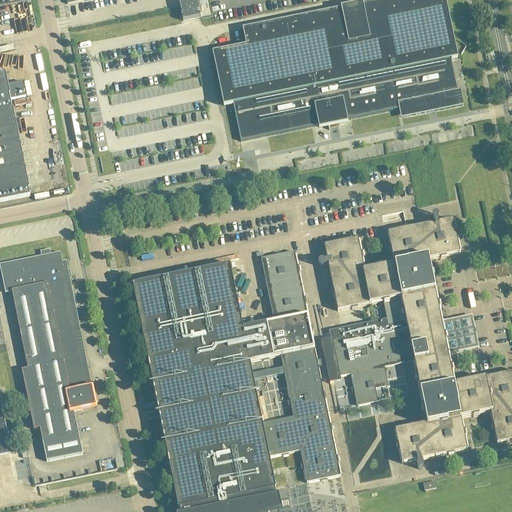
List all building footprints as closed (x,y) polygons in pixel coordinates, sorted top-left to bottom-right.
[(211,16),(207,0),(196,0),(179,4),(183,22),(211,16)] [(341,8),(341,9),(242,29),(246,46),(212,53),(212,54),(213,53),(224,106),(233,104),(241,142),(319,126),(320,128),(328,126),(329,131),(339,128),(338,124),(347,122),(346,120),(412,107),(414,116),(462,106),(459,91),(460,91),(460,90),(457,91),(451,60),(457,59),(444,0),(385,0),(363,5),(363,4),(341,8)] [(29,191),(11,107),(12,107),(10,101),(26,97),(23,83),(7,86),(6,83),(7,83),(5,73),(4,73),(4,72),(0,72),(0,202),(30,196),(29,191)] [(320,263),(320,264),(320,266),(320,267),(321,268),(322,268),(324,267),(325,266),(329,265),(329,267),(329,266),(338,312),(383,303),(400,300),(401,300),(404,313),(405,318),(407,330),(410,343),(399,345),(400,352),(412,349),(427,425),(395,431),(402,465),(416,462),(416,461),(417,461),(418,465),(417,466),(417,468),(418,469),(419,469),(420,470),(422,469),(423,467),(422,466),(422,465),(421,464),(420,460),(422,460),(467,451),(461,419),(490,413),(497,445),(511,441),(511,373),(454,386),(443,334),(445,334),(446,335),(453,334),(454,332),(453,325),(451,324),(444,325),(443,327),(442,327),(428,261),(460,254),(453,221),(440,223),(440,224),(438,224),(437,221),(438,220),(438,218),(438,217),(437,216),(436,215),(434,215),(433,216),(432,218),(433,220),(434,221),(435,225),(434,225),(400,232),(388,234),(395,265),(365,272),(358,240),(325,247),(328,261),(328,262),(325,263),(323,262),(321,262),(320,263)] [(81,347),(80,340),(78,339),(77,339),(65,281),(70,280),(66,262),(62,263),(60,254),(51,255),(50,251),(41,253),(42,257),(0,266),(2,275),(6,293),(12,292),(27,369),(21,371),(34,430),(40,429),(46,462),(83,455),(74,412),(82,410),(91,408),(79,349),(80,349),(81,347)] [(307,484),(341,477),(340,476),(319,368),(317,362),(312,336),(295,253),(261,260),(274,324),(243,330),(230,267),(132,286),(178,510),(180,510),(275,490),(269,459),(300,453),(307,484)] [(330,340),(321,342),(325,360),(328,360),(329,366),(326,367),(330,384),(341,382),(340,377),(352,375),(354,387),(352,388),(353,394),(355,394),(358,407),(371,404),(369,392),(376,390),(374,383),(387,381),(384,369),(397,366),(403,365),(401,354),(400,352),(399,345),(398,339),(397,332),(399,332),(407,330),(405,318),(404,313),(401,300),(400,300),(383,303),(387,320),(329,332),(330,340)] [(0,457),(12,455),(2,404),(4,404),(2,392),(0,392),(0,457)] [(435,482),(423,484),(424,491),(436,489),(435,482)] [(275,490),(180,510),(179,511),(282,511),(278,495),(276,495),(275,490)]
